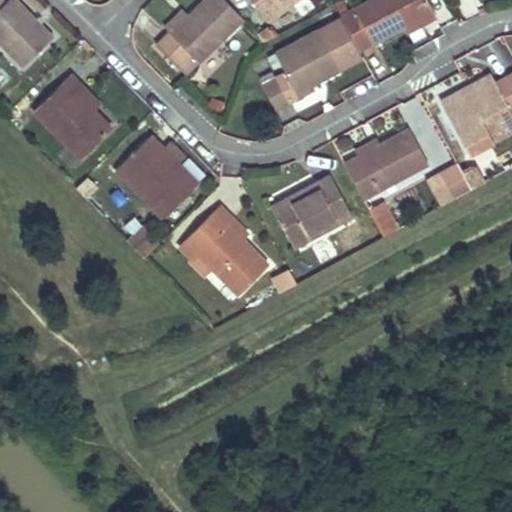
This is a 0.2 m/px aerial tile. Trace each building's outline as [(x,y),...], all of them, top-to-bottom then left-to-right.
[(0,0),(0,43),(23,67),(53,38),(16,0),(7,0),(4,3),(0,0)] [(202,0),(187,15),(169,33),(198,61),(243,19),(224,0),(202,0)] [(253,0),(267,20),(297,0),(253,0)] [(426,0),(370,0),(340,16),(341,17),(358,50),(403,26),(432,10),(426,0)] [(432,10),(403,26),(406,33),(436,17),(432,10)] [(183,11),(165,28),(169,33),(187,15),(183,11)] [(312,84),(362,57),(358,50),(341,17),(274,52),(285,73),(295,92),(312,84)] [(285,73),(277,77),(291,102),(298,98),(295,92),(285,73)] [(70,75),(34,112),(81,160),(111,130),(93,111),(77,96),(84,90),(70,75)] [(277,77),(263,84),(277,110),(291,102),(277,77)] [(491,78),(443,104),(460,135),(480,125),(509,110),(511,115),(511,77),(495,86),(491,78)] [(312,84),(295,92),(298,98),(315,90),(312,84)] [(84,90),(77,96),(93,111),(99,104),(84,90)] [(480,125),(460,135),(467,149),(487,138),(480,125)] [(358,157),(345,164),(363,199),(429,163),(410,129),(380,145),(358,157)] [(151,137),(115,171),(162,219),(198,185),(178,164),(175,168),(159,151),(163,148),(151,137)] [(376,140),(355,151),(358,157),(380,145),(376,140)] [(163,148),(159,151),(175,168),(178,164),(163,148)] [(462,172),(458,165),(442,174),(455,198),(471,189),(462,172)] [(471,189),(485,181),(480,173),(470,169),(462,172),(471,189)] [(330,176),(272,206),(293,247),(352,215),(330,176)] [(368,206),(381,234),(397,226),(385,199),(368,206)] [(219,205),(213,212),(240,239),(247,232),(219,205)] [(213,212),(179,246),(193,261),(197,256),(237,296),(267,266),(240,239),(213,212)] [(142,253),(158,241),(144,223),(128,235),(142,253)]
